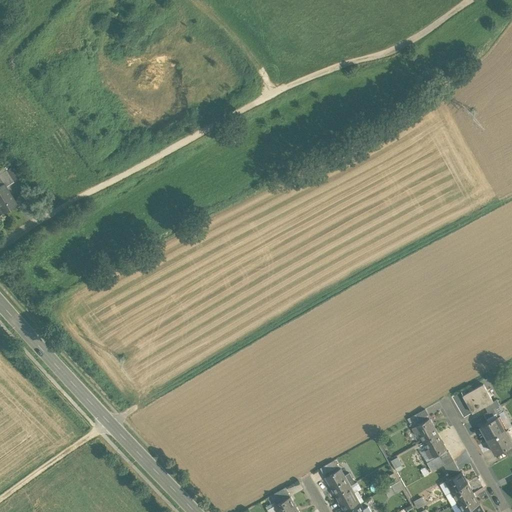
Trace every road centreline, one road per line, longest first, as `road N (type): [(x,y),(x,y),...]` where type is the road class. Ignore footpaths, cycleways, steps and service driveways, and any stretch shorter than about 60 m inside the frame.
road 1 (track): [(118,431),(135,408),(511,197)]
road 2 (secondary): [(195,511),(0,299)]
road 3 (track): [(487,0),(418,49),(277,97)]
road 4 (track): [(103,438),(0,511)]
road 5 (residential): [(504,511),(446,405)]
